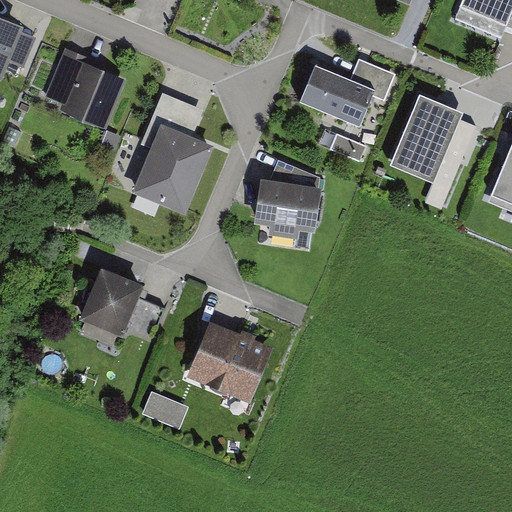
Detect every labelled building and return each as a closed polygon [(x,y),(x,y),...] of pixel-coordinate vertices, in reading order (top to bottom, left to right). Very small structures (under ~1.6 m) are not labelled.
[(415,0),(389,0),(411,9),(415,0)] [(511,0),(476,0),(464,34),(507,51),(511,38),(511,0)] [(0,25),(0,85),(2,86),(23,35),(0,25)] [(83,56),(64,48),(50,79),(69,87),(63,102),(100,117),(116,77),(81,62),(83,56)] [(349,84),(376,96),(374,99),(385,103),(396,77),(359,61),(349,84)] [(316,70),(300,107),(360,133),(374,99),(376,96),(349,84),(316,70)] [(420,100),(390,171),(434,189),(463,118),(420,100)] [(331,152),(360,164),(367,148),(337,136),(331,152)] [(219,164),(171,140),(137,210),(185,233),(219,164)] [(279,163),(269,186),(318,194),(321,181),(279,163)] [(511,209),(511,163),(497,204),(511,209)] [(254,229),(270,232),(269,239),(299,244),(300,237),(315,239),(316,234),(318,221),(322,195),(318,194),(269,186),(261,185),(257,211),(255,224),(254,229)] [(137,283),(100,267),(80,312),(118,328),(137,283)] [(264,345),(210,322),(190,369),(244,391),(264,345)] [(182,428),(192,405),(154,390),(145,413),(182,428)]
